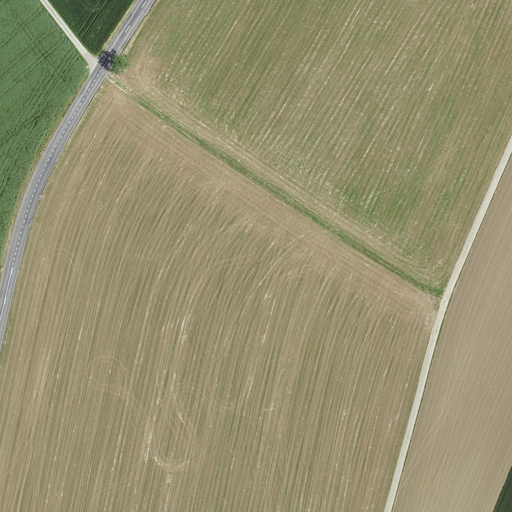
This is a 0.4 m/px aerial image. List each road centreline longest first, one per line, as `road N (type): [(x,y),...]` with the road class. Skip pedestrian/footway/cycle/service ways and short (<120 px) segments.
road 1 (track): [(388,511),(438,321),(511,143)]
road 2 (tertiary): [(0,321),(32,194),(147,0)]
